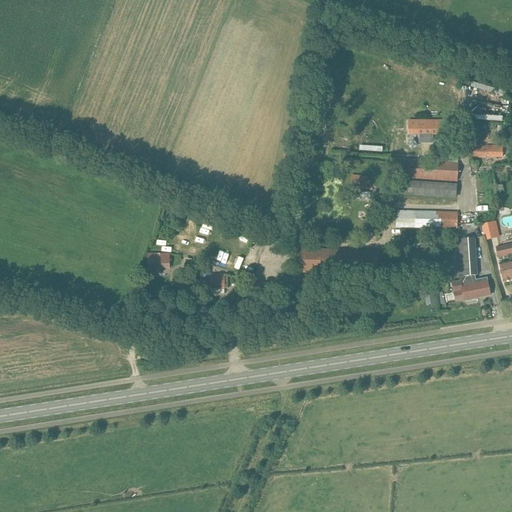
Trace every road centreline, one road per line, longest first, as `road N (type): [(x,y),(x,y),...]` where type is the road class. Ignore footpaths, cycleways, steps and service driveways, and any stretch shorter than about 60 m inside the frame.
road 1 (secondary): [(511,337),(0,417)]
road 2 (track): [(233,511),(277,416),(281,388)]
